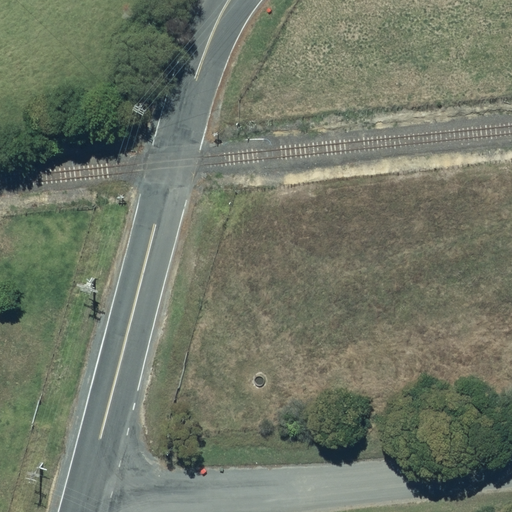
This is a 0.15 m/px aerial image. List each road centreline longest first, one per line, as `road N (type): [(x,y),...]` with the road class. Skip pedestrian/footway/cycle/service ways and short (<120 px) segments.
road 1 (unclassified): [(86,485),(199,62),(229,0)]
road 2 (unclassified): [(86,485),(154,498),(511,462)]
